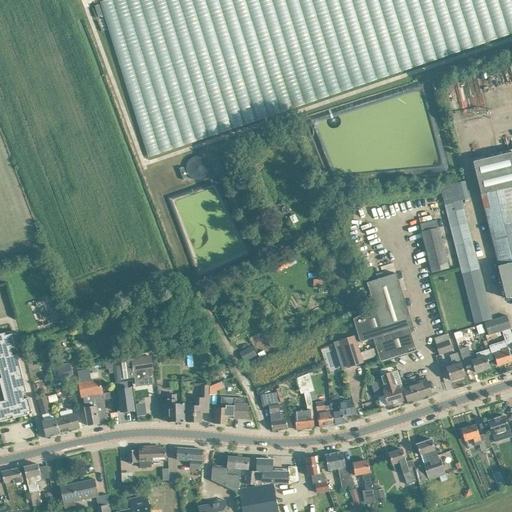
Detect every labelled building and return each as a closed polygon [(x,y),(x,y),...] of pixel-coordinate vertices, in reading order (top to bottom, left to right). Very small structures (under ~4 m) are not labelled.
[(511,148),(472,159),(506,296),(511,295),(511,148)] [(461,181),(440,187),(461,269),(475,325),(493,319),(462,200),(469,198),(465,181),(461,181)] [(321,191),(308,196),(315,213),(310,215),(312,220),(317,218),(330,213),(321,191)] [(379,212),(387,209),(385,203),(377,205),(379,212)] [(275,209),(269,212),(275,225),(281,222),(275,209)] [(357,234),(366,234),(366,224),(357,225),(357,234)] [(286,227),(276,232),(282,243),(292,238),(286,227)] [(421,231),(431,273),(449,268),(439,227),(421,231)] [(275,267),(271,269),(272,272),(276,270),(277,271),(291,265),(297,263),(295,258),(289,261),(290,262),(276,268),(275,267)] [(369,310),(353,319),(360,343),(373,338),(381,362),(416,350),(410,334),(412,332),(413,330),(414,328),(413,326),(396,273),(367,283),(362,284),(370,310),(369,310)] [(322,280),(313,280),(313,288),(322,288),(322,280)] [(507,315),(484,323),(486,328),(488,335),(501,331),(502,331),(510,328),(511,328),(507,315)] [(467,346),(474,344),(468,327),(460,329),(467,346)] [(14,344),(14,341),(12,334),(6,335),(5,333),(0,333),(0,371),(1,372),(2,377),(0,377),(0,380),(5,400),(0,401),(0,399),(0,421),(7,419),(7,417),(13,415),(13,418),(25,415),(25,412),(31,411),(28,398),(24,399),(22,393),(27,392),(17,354),(13,355),(11,347),(15,346),(14,344)] [(440,355),(452,350),(449,339),(448,339),(446,333),(434,338),(436,344),(440,355)] [(364,363),(355,335),(339,340),(348,368),(364,363)] [(206,337),(203,342),(209,346),(212,341),(206,337)] [(243,342),(247,350),(257,345),(254,337),(243,342)] [(501,342),(489,346),(492,355),(494,354),(497,364),(511,360),(507,346),(503,346),(501,342)] [(466,347),(459,349),(461,354),(464,363),(470,362),(468,357),(471,356),(468,346),(466,347)] [(493,360),(490,349),(476,353),(478,359),(472,361),(476,372),(489,368),(488,361),(493,360)] [(264,350),(258,353),(260,358),(266,355),(264,350)] [(453,365),(447,367),(451,381),(465,376),(461,363),(457,353),(450,355),(453,365)] [(132,360),(120,361),(123,379),(134,377),(135,383),(147,381),(147,385),(155,384),(153,374),(153,369),(151,357),(149,357),(132,359),(132,360)] [(334,371),(344,369),(342,361),(332,364),(334,371)] [(55,379),(73,375),(70,362),(52,366),(55,379)] [(87,371),(79,372),(80,382),(79,382),(80,388),(82,398),(83,397),(84,401),(88,426),(89,426),(99,424),(99,422),(107,420),(106,410),(103,394),(103,393),(100,378),(99,378),(91,380),(90,374),(90,370),(87,371)] [(383,391),(385,396),(388,405),(403,400),(399,386),(396,387),(394,381),(392,372),(381,375),(386,390),(383,391)] [(307,406),(307,411),(295,412),(295,420),(296,430),(314,428),(312,403),(311,401),(309,391),(314,390),(309,373),(297,378),(301,394),(304,393),(307,406)] [(293,379),(281,383),(285,395),(297,392),(293,379)] [(432,396),(429,386),(426,379),(403,388),(408,404),(432,396)] [(221,394),(234,395),(235,381),(221,380),(221,394)] [(202,398),(195,398),(195,406),(187,406),(187,422),(202,422),(202,412),(209,412),(209,395),(210,387),(210,386),(202,386),(202,398)] [(133,388),(119,390),(122,410),(135,408),(133,388)] [(272,431),(288,429),(286,418),(284,419),(283,415),(281,415),(276,392),(261,395),(263,407),(269,406),(272,431)] [(57,399),(56,394),(47,396),(49,403),(53,402),(58,401),(57,399)] [(176,394),(168,395),(168,422),(184,422),(184,403),(176,404),(176,394)] [(44,421),(42,422),(46,437),(60,433),(56,418),(55,418),(54,411),(50,412),(48,403),(49,403),(47,396),(47,395),(37,398),(44,421)] [(244,404),(245,398),(222,397),(221,408),(216,408),(215,423),(227,424),(227,418),(233,418),(233,419),(247,420),(248,405),(244,404)] [(352,407),(350,400),(330,403),(331,408),(334,425),(345,423),(343,416),(356,414),(354,406),(352,407)] [(319,427),(334,425),(331,408),(326,409),(324,401),(315,403),(319,427)] [(80,428),(76,413),(56,418),(60,433),(80,428)] [(505,416),(488,421),(491,431),(493,435),(495,442),(511,437),(509,430),(508,425),(505,416)] [(476,425),(461,430),(465,440),(473,438),(476,446),(483,443),(486,450),(491,448),(489,443),(486,433),(479,436),(476,425)] [(417,476),(419,480),(420,483),(445,473),(440,459),(439,459),(438,455),(437,455),(435,450),(432,439),(416,444),(420,455),(421,455),(424,465),(415,467),(414,464),(416,476),(417,476)] [(139,452),(136,452),(136,450),(128,451),(129,462),(140,462),(140,467),(151,466),(151,460),(166,459),(165,448),(150,449),(150,447),(139,447),(139,452)] [(190,469),(202,469),(203,449),(177,447),(176,460),(188,460),(188,459),(190,459),(190,469)] [(389,453),(392,463),(392,464),(399,462),(407,484),(413,482),(419,480),(417,476),(416,476),(414,464),(413,459),(406,461),(402,449),(389,453)] [(347,473),(345,465),(343,452),(325,455),(328,471),(338,469),(342,489),(354,487),(350,472),(347,473)] [(317,493),(329,491),(325,482),(321,483),(317,456),(305,458),(308,476),(311,475),(313,484),(315,484),(317,493)] [(227,468),(212,467),(211,480),(238,492),(240,469),(248,469),(249,458),(228,457),(227,467),(227,468)] [(257,471),(256,481),(262,481),(271,481),(273,483),(288,484),(299,481),(297,467),(288,466),(288,472),(272,471),(273,459),(257,459),(257,469),(257,471)] [(368,460),(353,463),(355,473),(355,475),(362,474),(363,474),(366,490),(367,497),(374,496),(373,489),(374,489),(373,485),(370,470),(368,460)] [(38,464),(24,467),(33,506),(42,504),(36,481),(50,478),(47,466),(39,468),(38,464)] [(14,490),(13,488),(15,487),(14,484),(23,482),(20,468),(2,472),(6,489),(9,502),(16,500),(15,494),(16,493),(16,490),(14,490)] [(246,485),(255,485),(256,472),(247,471),(246,485)] [(111,511),(110,504),(101,506),(97,489),(95,479),(60,487),(64,503),(96,496),(98,506),(96,506),(97,511),(111,511)] [(278,511),(273,484),(239,489),(242,511),(278,511)] [(421,496),(429,493),(426,484),(417,487),(421,496)] [(383,489),(374,491),(376,497),(384,496),(383,489)] [(51,492),(44,494),(45,502),(53,500),(51,492)] [(129,499),(131,509),(117,511),(150,511),(147,496),(129,499)] [(226,511),(225,502),(199,507),(199,511),(226,511)]
